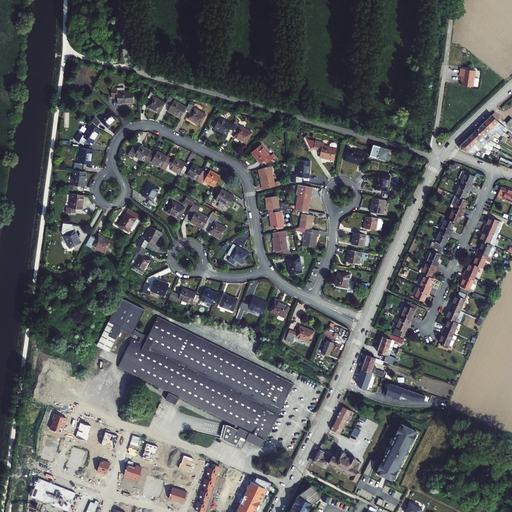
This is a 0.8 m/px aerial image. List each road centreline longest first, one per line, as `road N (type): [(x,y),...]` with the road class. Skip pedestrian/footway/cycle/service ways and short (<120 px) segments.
road 1 (unclassified): [(433,157),(148,75),(124,46),(116,0)]
road 2 (residential): [(268,269),(249,184),(228,161),(145,124),(119,136),(112,174)]
road 3 (tertiary): [(275,511),(363,323)]
road 4 (unclassified): [(495,170),(423,335)]
road 5 (tertiary): [(363,323),(438,160)]
road 6 (unclassified): [(435,134),(451,0)]
